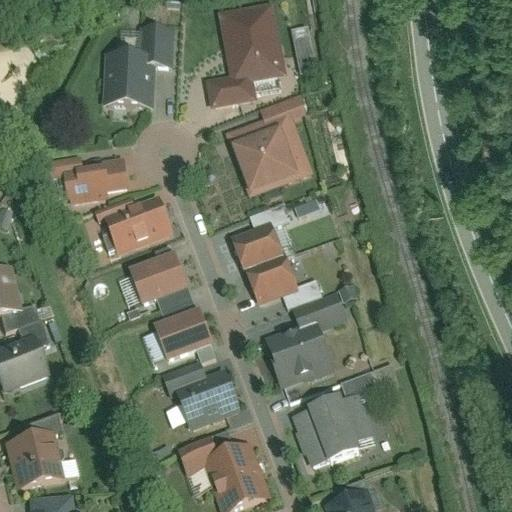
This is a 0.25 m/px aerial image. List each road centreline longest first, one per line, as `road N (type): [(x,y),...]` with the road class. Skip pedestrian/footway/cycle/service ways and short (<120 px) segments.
road 1 (residential): [(295,511),(164,157)]
road 2 (secondary): [(424,0),(457,203),(511,332)]
